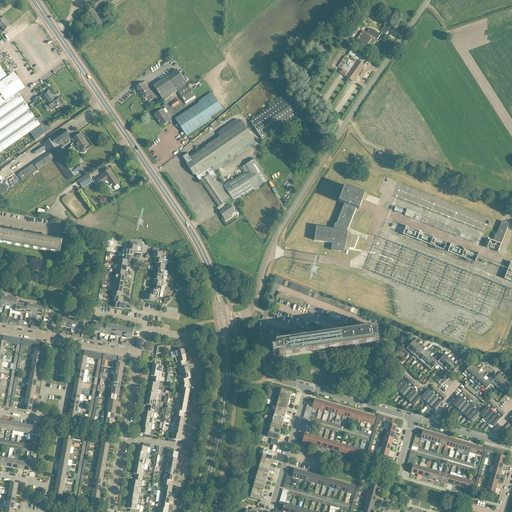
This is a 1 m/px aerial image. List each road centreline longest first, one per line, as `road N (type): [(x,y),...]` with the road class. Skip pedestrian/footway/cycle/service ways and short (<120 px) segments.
road 1 (unclassified): [(223,318),(249,311),(277,233),(428,0)]
road 2 (tertiary): [(223,318),(197,240),(35,0)]
road 3 (tertiary): [(200,511),(225,397),(223,318)]
road 4 (residential): [(177,511),(200,383),(188,336)]
road 5 (unclassified): [(138,354),(0,328)]
